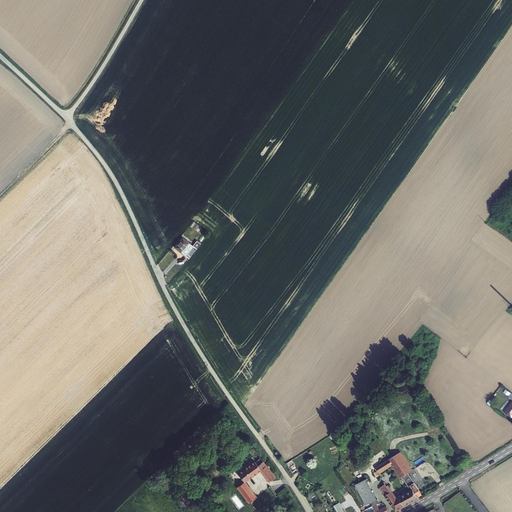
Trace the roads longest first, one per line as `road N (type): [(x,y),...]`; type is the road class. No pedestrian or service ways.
road 1 (unclassified): [(309,511),(186,329),(111,174),(65,117)]
road 2 (unclassified): [(65,117),(141,0)]
road 3 (tertiary): [(406,511),(511,448)]
